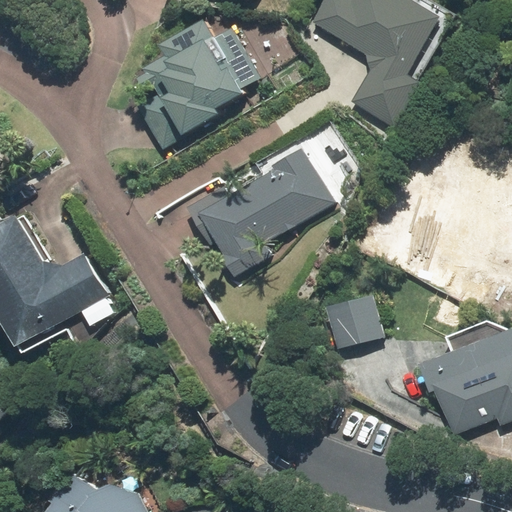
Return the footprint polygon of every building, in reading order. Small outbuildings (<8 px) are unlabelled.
[(338,0),(323,25),(371,54),(374,70),(353,105),(397,131),(424,87),(415,81),(448,27),(403,0),(368,0),(368,1),(366,0),(338,0)] [(148,108),(171,150),(229,119),(225,112),(252,97),(247,87),(269,75),(244,29),(220,42),(210,22),(166,46),(172,58),(147,72),(162,100),(148,108)] [(279,260),(269,244),(340,201),(312,154),(205,219),(223,248),(234,241),(254,275),(279,260)] [(0,309),(26,351),(112,297),(86,255),(56,273),(22,219),(0,233),(0,309)] [(382,298),(330,312),(343,356),(394,342),(382,298)] [(511,332),(504,331),(457,347),(460,358),(432,368),(456,434),(500,419),(503,426),(511,422),(511,332)] [(0,432),(22,416),(0,385),(0,432)] [(506,439),(480,431),(475,447),(501,455),(506,439)] [(72,477),(54,511),(151,511),(130,489),(104,492),(72,477)]
